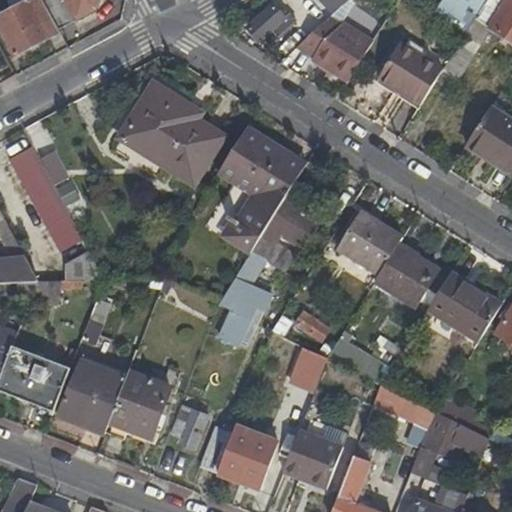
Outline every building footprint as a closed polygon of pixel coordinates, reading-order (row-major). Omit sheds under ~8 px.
[(0,22),(14,50),(58,28),(57,25),(42,0),(16,0),(0,8),(0,22)] [(42,0),(57,25),(94,5),(95,0),(42,0)] [(327,0),(334,9),(346,0),(327,0)] [(451,74),(497,0),(482,0),(463,31),(440,67),(451,74)] [(471,0),(464,11),(460,17),(452,12),(447,19),(463,31),(482,0),(471,0)] [(511,0),(502,0),(488,23),(511,38),(511,0)] [(294,28),(276,5),(247,27),(258,41),(271,31),(278,40),(294,28)] [(326,13),(292,44),(308,54),(307,57),(344,79),(370,37),(339,19),(337,23),(326,13)] [(376,75),(418,102),(440,69),(397,42),(376,75)] [(149,82),(115,131),(186,176),(213,133),(175,110),(180,102),(149,82)] [(511,118),(489,104),(465,142),(482,153),(485,148),(511,166),(511,118)] [(68,173),(98,158),(79,121),(49,138),(68,173)] [(21,129),(31,147),(43,142),(34,122),(21,129)] [(216,231),(244,250),(246,247),(279,196),(291,177),(268,162),(278,145),(244,123),(214,169),(229,178),(246,190),(240,199),(238,198),(216,231)] [(41,222),(61,211),(27,144),(6,155),(41,222)] [(278,145),(268,162),(291,177),(303,159),(278,145)] [(511,166),(485,148),(482,153),(511,175),(511,166)] [(246,190),(229,178),(201,220),(216,231),(238,198),(240,199),(246,190)] [(60,188),(64,205),(80,202),(77,185),(60,188)] [(261,256),(280,269),(289,254),(291,256),(316,218),(279,196),(246,247),(249,249),(261,256)] [(355,207),(332,243),(375,270),(393,241),(397,233),(355,207)] [(0,282),(32,280),(11,240),(0,218),(0,282)] [(375,270),(370,277),(410,303),(434,266),(393,241),(375,270)] [(58,260),(58,279),(99,277),(80,246),(58,260)] [(261,256),(249,249),(234,272),(239,275),(232,289),(222,311),(213,330),(225,336),(230,340),(248,301),(258,305),(266,288),(254,282),(253,281),(248,278),(261,256)] [(444,269),(422,304),(474,337),(496,301),(444,269)] [(32,280),(22,305),(50,305),(53,279),(32,280)] [(511,297),(493,329),(511,341),(511,297)] [(82,341),(97,347),(113,304),(99,298),(82,341)] [(293,306),(284,322),(315,341),(324,325),(293,306)] [(0,357),(6,342),(12,328),(0,323),(0,357)] [(355,361),(362,347),(342,337),(335,351),(355,361)] [(0,357),(0,390),(46,409),(63,365),(6,342),(0,357)] [(309,378),(316,361),(284,342),(277,353),(296,364),(293,369),(309,378)] [(120,374),(73,355),(49,416),(97,434),(103,417),(120,374)] [(120,374),(103,417),(145,434),(165,384),(122,367),(120,374)] [(374,380),(372,390),(412,410),(403,438),(416,442),(429,408),(374,380)] [(436,397),(429,408),(484,435),(491,424),(436,397)] [(188,444),(199,412),(175,403),(165,429),(175,432),(172,439),(188,444)] [(429,408),(416,442),(431,448),(443,453),(447,443),(476,456),(484,435),(429,408)] [(229,430),(208,423),(194,460),(214,468),(229,430)] [(214,468),(214,470),(256,486),(272,445),(244,434),(246,430),(231,425),(229,430),(214,468)] [(296,425),(280,467),(323,484),(340,443),(296,425)] [(370,447),(352,442),(326,511),(389,511),(390,511),(365,503),(363,502),(366,494),(354,490),(370,447)] [(423,474),(431,448),(416,442),(406,468),(423,474)] [(309,489),(277,473),(270,493),(299,508),(309,489)] [(26,511),(30,506),(39,487),(20,480),(4,511),(26,511)] [(451,511),(411,497),(405,511),(451,511)]
